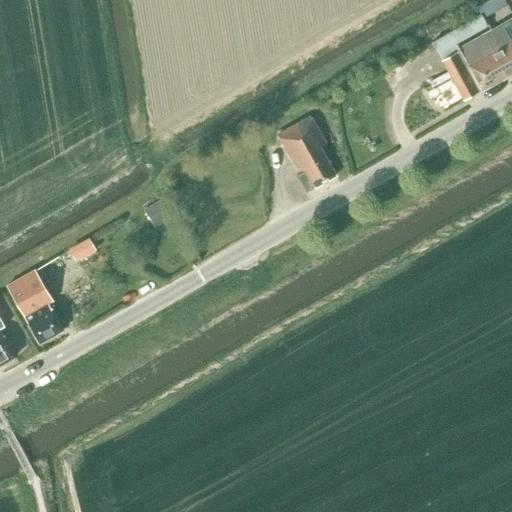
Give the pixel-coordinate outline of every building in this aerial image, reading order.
[(459,48),(440,59),(441,60),(447,72),(450,77),(463,101),(481,90),(511,72),(511,16),(490,29),(491,31),(459,48)] [(447,72),(429,82),(432,87),(450,77),(447,72)] [(306,192),(335,175),(319,147),(325,143),(309,116),(277,134),(299,172),(296,174),(306,192)] [(144,210),(155,228),(171,218),(160,200),(144,210)] [(89,238),(69,249),(76,262),(96,251),(89,238)] [(52,301),(41,283),(33,269),(6,285),(24,317),(23,317),(38,343),(62,330),(47,304),(52,301)] [(0,328),(4,326),(0,319),(0,364),(14,356),(0,331),(0,328)]
